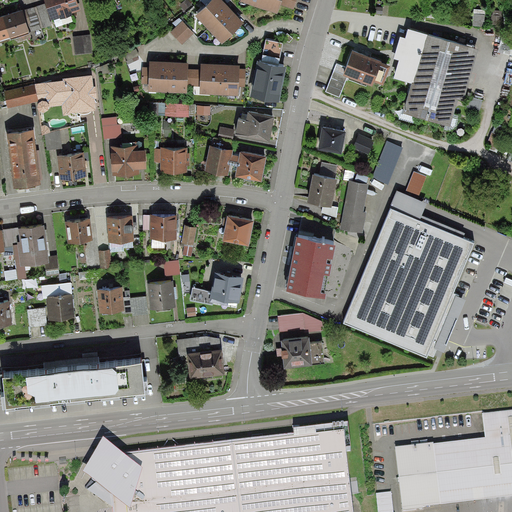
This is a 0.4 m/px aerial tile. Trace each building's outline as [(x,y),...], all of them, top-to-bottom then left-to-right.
[(42,0),(44,5),(50,23),(60,20),(61,23),(72,20),(71,16),(79,13),(74,0),(42,0)] [(188,0),(184,0),(179,5),(184,11),(192,4),(188,0)] [(243,26),(218,0),(214,0),(197,16),(224,44),(243,26)] [(243,0),(242,2),(281,14),(283,6),(293,9),(295,0),(243,0)] [(23,11),(30,33),(51,26),(50,23),(44,5),(23,11)] [(0,43),(30,33),(23,11),(0,18),(0,43)] [(485,17),(473,17),(473,30),(486,30),(485,17)] [(193,34),(178,20),(173,25),(176,29),(171,35),(181,45),(193,34)] [(409,42),(403,40),(396,63),(401,64),(397,81),(416,86),(407,116),(449,129),(457,102),(463,103),(478,51),(412,32),(409,42)] [(91,54),(90,38),(74,39),(75,56),(91,54)] [(282,43),(265,40),(261,64),(278,67),(282,43)] [(136,52),(124,57),(127,65),(139,59),(136,52)] [(390,69),(351,54),(342,76),(347,77),(376,89),(378,82),(383,84),(390,69)] [(278,67),(261,64),(254,100),(279,104),(286,68),(278,67)] [(152,70),(152,86),(152,94),(186,94),(186,89),(186,72),(186,66),(152,66),(152,70)] [(199,67),(199,72),(199,89),(199,97),(237,97),(237,90),(237,74),(237,67),(199,67)] [(152,70),(142,70),(141,86),(152,86),(152,70)] [(199,72),(186,72),(186,89),(199,89),(199,72)] [(347,77),(342,76),(333,73),(326,93),(339,98),(347,77)] [(245,74),(237,74),(237,90),(245,90),(245,74)] [(35,87),(36,102),(46,101),(47,107),(63,105),(64,118),(96,115),(95,101),(98,101),(96,88),(93,88),(92,78),(63,81),(63,84),(35,87)] [(35,87),(4,94),(6,112),(37,105),(36,102),(35,87)] [(485,100),(472,95),(467,109),(480,113),(485,100)] [(383,101),(375,99),(373,108),(380,110),(383,101)] [(193,106),(155,106),(155,115),(164,115),(164,118),(193,118),(193,106)] [(209,106),(197,107),(197,117),(209,117),(209,106)] [(243,120),(239,120),(236,139),(270,145),(274,119),(251,116),(251,117),(244,116),(243,120)] [(115,118),(101,119),(103,143),(121,141),(120,126),(116,126),(115,118)] [(347,135),(324,129),(318,152),(341,157),(347,135)] [(234,132),(219,130),(217,142),(232,144),(234,132)] [(34,133),(8,136),(14,192),(40,189),(34,133)] [(59,133),(44,134),(46,152),(60,151),(59,133)] [(375,143),(359,136),(353,149),(370,156),(375,143)] [(135,147),(111,148),(113,182),(141,181),(140,175),(148,175),(147,155),(136,156),(135,147)] [(401,152),(388,147),(374,179),(387,184),(401,152)] [(234,153),(210,149),(206,176),(229,179),(231,170),(239,171),(237,180),(262,185),(267,157),(242,153),(241,159),(233,158),(234,153)] [(185,150),(154,151),(155,164),(162,164),(163,176),(186,174),(185,150)] [(83,154),(58,155),(60,183),(84,182),(83,154)] [(336,168),(322,165),(320,179),(334,181),(336,168)] [(428,176),(414,170),(407,190),(420,195),(428,176)] [(320,179),(314,178),(308,207),(331,211),(337,182),(334,181),(320,179)] [(370,185),(347,182),(340,232),(364,235),(370,185)] [(397,190),(391,205),(415,215),(421,200),(397,190)] [(415,215),(391,205),(343,322),(428,357),(429,353),(435,355),(449,321),(460,294),(454,291),(457,284),(459,279),(461,273),(464,267),(466,261),(469,255),(471,249),(474,243),(475,240),(415,215)] [(173,216),(151,215),(150,243),(172,244),(173,216)] [(131,216),(106,218),(109,247),(134,245),(131,216)] [(253,221),(227,217),(222,246),(248,250),(253,221)] [(88,220),(66,223),(69,250),(91,248),(88,220)] [(12,247),(13,257),(15,270),(16,280),(26,279),(24,270),(45,267),(49,267),(48,259),(43,226),(17,229),(19,246),(12,247)] [(196,229),(184,227),(181,247),(193,248),(196,229)] [(16,228),(0,230),(4,256),(4,258),(13,257),(12,247),(19,246),(17,229),(16,228)] [(337,244),(298,234),(285,289),(324,298),(337,244)] [(110,252),(98,253),(99,271),(111,270),(110,252)] [(49,267),(45,267),(46,274),(60,272),(58,258),(48,259),(49,267)] [(179,263),(164,264),(165,279),(181,277),(179,263)] [(16,280),(15,270),(5,272),(6,282),(16,280)] [(246,281),(217,275),(213,295),(212,302),(240,308),(246,281)] [(173,283),(149,285),(150,297),(151,313),(176,312),(173,283)] [(44,301),(47,301),(50,325),(74,321),(69,284),(42,288),(44,301)] [(120,287),(97,290),(101,318),(124,316),(122,300),(120,287)] [(22,289),(10,290),(12,304),(24,303),(22,289)] [(212,302),(213,295),(192,291),(190,303),(211,307),(212,302)] [(150,297),(122,300),(124,316),(151,313),(150,297)] [(9,301),(0,302),(0,331),(12,330),(9,301)] [(44,309),(26,312),(28,331),(46,328),(44,309)] [(282,329),(305,327),(304,312),(281,314),(282,329)] [(322,320),(304,312),(305,327),(305,330),(323,328),(322,320)] [(189,352),(220,348),(218,338),(206,336),(179,339),(180,353),(189,352)] [(308,336),(283,338),(284,347),(282,347),(283,354),(285,353),(286,363),(311,361),(311,358),(324,356),(323,340),(309,342),(308,336)] [(220,348),(189,352),(191,374),(224,370),(221,348),(220,348)] [(142,356),(4,371),(7,402),(65,396),(84,394),(146,387),(142,356)] [(485,442),(398,452),(404,507),(511,494),(511,411),(482,415),(483,430),(485,442)] [(295,437),(121,457),(113,452),(95,459),(92,480),(101,487),(112,496),(113,511),(353,511),(351,493),(359,492),(358,482),(349,483),(346,450),(350,450),(347,427),(300,433),(300,427),(294,427),(295,437)]
